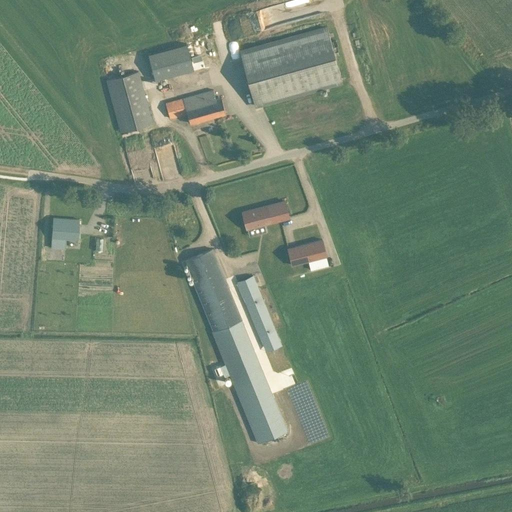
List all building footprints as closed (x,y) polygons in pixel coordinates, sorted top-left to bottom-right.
[(248,13),(235,18),(240,35),(254,31),(248,13)] [(327,26),(239,51),(240,51),(255,105),(342,81),(327,26)] [(186,43),(148,53),(155,79),(194,69),(186,43)] [(118,122),(120,131),(152,123),(150,113),(138,71),(106,79),(118,122)] [(192,95),(183,98),(187,113),(190,123),(199,120),(226,113),(223,103),(221,97),(216,98),(213,90),(192,95)] [(183,98),(166,103),(167,108),(170,118),(187,113),(183,98)] [(260,207),(242,211),(245,221),(246,228),(264,223),(285,218),(289,217),(284,201),(281,201),(260,207)] [(51,248),(61,248),(62,238),(78,239),(79,219),(53,217),(51,248)] [(292,264),(325,255),(321,240),(288,248),(292,264)] [(229,374),(257,443),(287,430),(212,248),(186,259),(215,330),(228,362),(214,368),(218,376),(224,373),(225,376),(229,374)] [(253,274),(237,281),(260,336),(265,351),(281,344),(275,330),(258,287),(255,279),(253,276),(253,274)]
